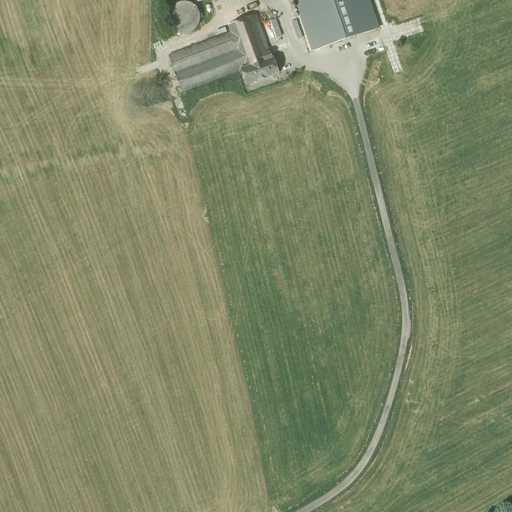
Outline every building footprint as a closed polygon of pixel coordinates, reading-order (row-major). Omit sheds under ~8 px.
[(368,0),(294,0),(313,52),(379,28),(368,0)] [(170,11),(169,14),(168,18),(168,21),(169,24),(171,27),(172,29),(173,30),(176,32),(179,34),(182,34),(185,34),(188,34),(192,33),(194,31),(195,30),(197,27),(199,25),(200,21),(200,18),(199,15),(199,13),(197,10),(196,8),(193,6),(191,4),(187,3),(186,3),(182,3),(180,4),(177,5),(175,6),(174,7),(171,9),(170,11)] [(283,50),(272,20),(261,24),(258,15),(229,26),(231,32),(170,56),(183,91),(241,69),(247,86),(279,74),(273,54),(283,50)] [(287,42),(290,49),(305,44),(302,37),(287,42)] [(287,76),(293,74),(291,67),(285,68),(287,76)]
